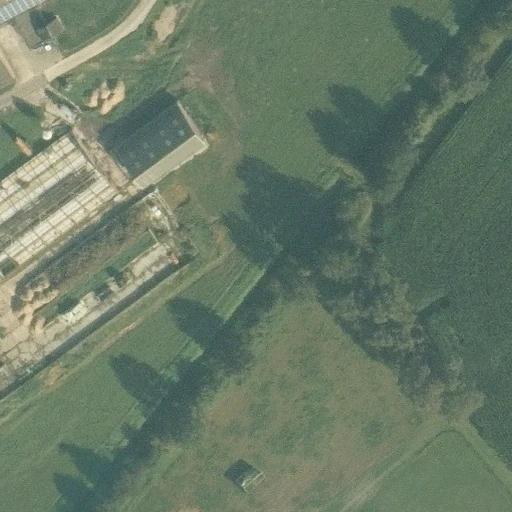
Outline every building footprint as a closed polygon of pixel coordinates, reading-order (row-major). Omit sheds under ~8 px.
[(0,0),(0,18),(34,0),(0,0)] [(58,18),(38,26),(43,38),(63,29),(58,18)] [(0,84),(15,77),(0,48),(0,84)] [(205,139),(180,106),(176,100),(115,145),(144,184),(205,139)] [(0,270),(5,277),(120,192),(71,127),(0,179),(0,270)] [(363,511),(406,511),(414,506),(397,484),(363,511)]
